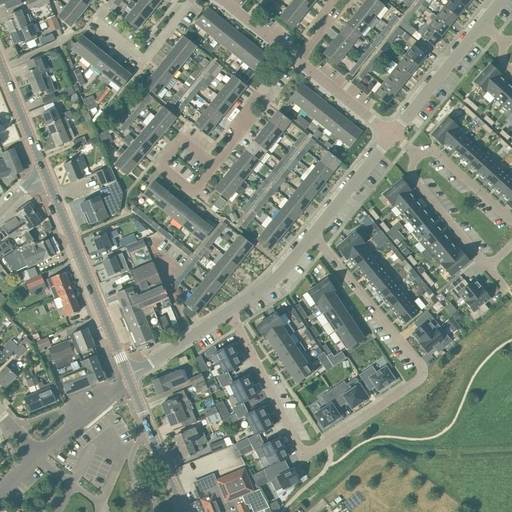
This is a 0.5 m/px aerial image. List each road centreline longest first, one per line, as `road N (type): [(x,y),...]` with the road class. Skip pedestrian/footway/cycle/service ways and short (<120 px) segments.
road 1 (residential): [(229,312),(304,455),(417,382),(421,366),(310,236)]
road 2 (secondary): [(129,379),(46,176)]
road 3 (residential): [(488,268),(413,181),(413,151)]
road 4 (secondary): [(183,511),(129,379)]
road 5 (residential): [(392,135),(482,25)]
road 6 (residential): [(93,23),(141,59),(190,0)]
road 7 (residential): [(212,166),(293,59)]
road 8 (residential): [(310,236),(392,135)]
road 9 (residential): [(511,223),(434,153),(413,151)]
road 10 (residential): [(392,135),(293,59)]
road 11 (secondary): [(46,176),(0,62)]
road 12 (residential): [(36,456),(129,379)]
